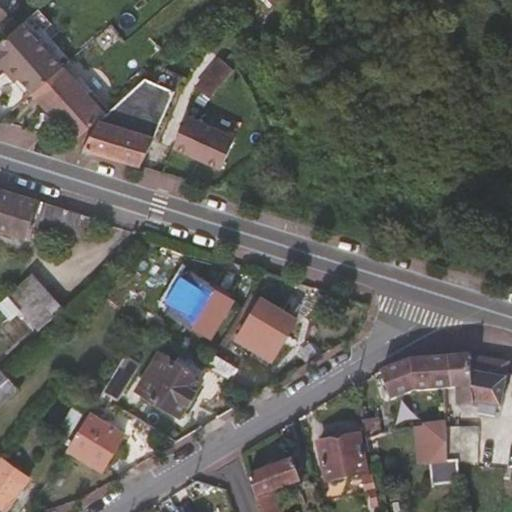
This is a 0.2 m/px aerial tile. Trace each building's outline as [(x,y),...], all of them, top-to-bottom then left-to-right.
[(0,38),(0,72),(1,71),(25,96),(56,69),(17,23),(0,38)] [(207,88),(228,61),(215,50),(194,76),(207,88)] [(56,69),(25,96),(39,111),(68,143),(90,124),(98,116),(56,69)] [(133,168),(164,97),(135,83),(98,116),(90,124),(77,151),(133,168)] [(247,114),(239,135),(256,143),(265,121),(247,114)] [(91,220),(15,197),(0,192),(0,234),(29,244),(36,224),(85,239),(91,220)] [(209,335),(229,302),(187,277),(167,311),(209,335)] [(62,312),(31,278),(9,299),(40,333),(62,312)] [(271,362),(295,321),(260,301),(237,341),(271,362)] [(0,405),(16,391),(7,381),(28,362),(20,351),(0,369),(0,405)] [(202,381),(200,380),(206,368),(181,353),(175,365),(159,355),(137,391),(181,417),(202,381)] [(238,370),(214,355),(206,368),(230,382),(238,370)] [(489,408),(490,381),(491,357),(460,355),(442,359),(442,393),(446,382),(446,409),(462,410),(462,403),(489,408)] [(116,403),(138,367),(124,359),(102,395),(116,403)] [(442,393),(442,359),(405,360),(382,369),(385,405),(413,394),(442,393)] [(511,419),(511,382),(503,416),(511,419)] [(102,471),(124,436),(90,415),(68,451),(102,471)] [(373,463),(371,417),(353,417),(358,446),(362,465),(373,463)] [(438,483),(437,424),(410,425),(411,468),(426,468),(426,482),(438,483)] [(470,447),(470,428),(437,424),(438,483),(456,482),(457,457),(471,457),(470,447)] [(511,437),(470,428),(470,447),(511,457),(511,437)] [(362,465),(358,446),(351,448),(347,432),(314,440),(324,495),(357,489),(354,470),(362,465)] [(0,509),(3,511),(7,511),(30,479),(3,460),(0,463),(0,509)] [(274,509),(271,494),(297,485),(291,464),(248,476),(258,511),(295,511),(294,504),(274,509)]
